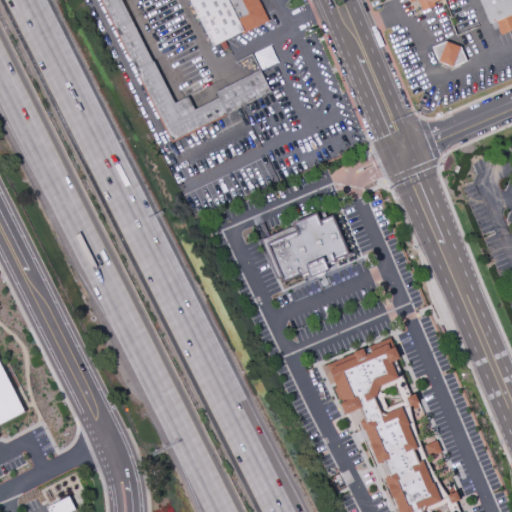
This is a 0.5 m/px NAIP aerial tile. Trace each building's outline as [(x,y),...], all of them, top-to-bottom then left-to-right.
[(259,71),(270,92),(172,142),(100,0),(122,0),(153,62),(154,61),(175,103),(188,96),(195,110),(218,98),(216,93),(259,71)] [(189,0),(213,47),(242,32),(244,31),(238,20),(249,15),(241,0),(189,0)] [(258,0),(269,21),(243,35),(242,32),(244,31),(238,20),(249,15),(241,0),(258,0)] [(511,0),(511,31),(501,36),(498,29),(494,30),(491,23),(490,24),(479,0),(441,0),(434,3),(435,6),(423,11),(417,0),(411,3),(409,0),(511,0)] [(446,41),(461,47),(467,61),(453,67),(438,62),(432,48),(446,41)] [(268,244),(296,232),(292,224),(316,214),(319,221),(333,215),(350,255),(328,264),(330,269),(311,277),(309,271),(284,281),(268,244)] [(326,365),(354,354),(353,353),(364,348),(364,349),(391,338),(400,358),(391,362),(398,379),(379,387),(375,396),(382,412),(386,414),(403,407),(420,450),(417,451),(421,460),(424,458),(442,502),(423,510),(423,511),(398,511),(384,479),(389,475),(383,463),(378,466),(368,444),(370,444),(364,432),(363,432),(359,422),(363,420),(359,411),(346,417),(334,389),(336,388),(326,365)] [(0,364),(24,412),(0,424),(0,364)] [(406,397),(414,393),(417,402),(409,405),(406,397)] [(425,445),(431,462),(443,458),(437,441),(425,445)] [(49,511),(47,508),(69,497),(76,511),(73,511),(49,511)]
